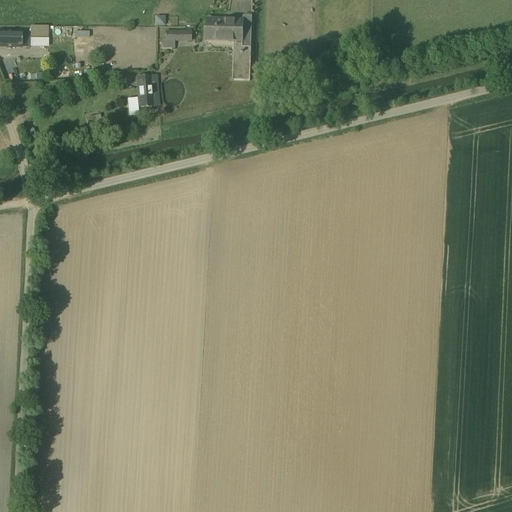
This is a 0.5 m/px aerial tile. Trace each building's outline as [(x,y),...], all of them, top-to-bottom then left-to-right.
[(156,25),(166,26),(167,16),(158,15),(156,25)] [(229,21),(207,20),(206,41),(236,42),(236,39),(242,39),(242,48),(251,49),(252,17),(243,17),(243,22),(234,22),(234,24),(229,23),(229,21)] [(55,27),(39,26),(39,37),(55,37),(55,27)] [(82,37),(82,27),(73,27),(73,36),(82,37)] [(165,31),(166,48),(176,48),(176,41),(194,41),(194,30),(165,31)] [(22,32),(0,31),(0,47),(5,47),(5,50),(13,50),(13,48),(21,48),(22,32)] [(251,49),(242,48),(242,39),(236,39),(236,42),(234,81),(250,82),(251,49)] [(150,77),(137,78),(140,107),(160,106),(158,75),(156,75),(156,79),(151,80),(150,77)]
